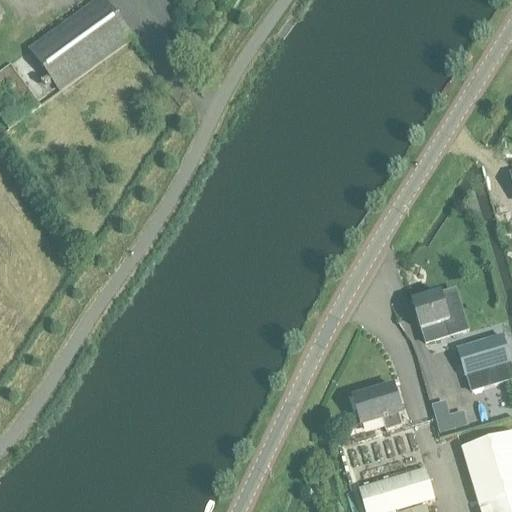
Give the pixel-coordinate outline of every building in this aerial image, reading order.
[(132,41),(102,0),(99,0),(30,51),(60,93),(132,41)] [(441,296),(413,304),(421,334),(423,333),(426,345),(468,333),(456,292),(441,296)] [(402,428),(399,418),(403,417),(394,388),(353,400),(362,430),(384,423),(387,433),(402,428)] [(465,413),(449,417),(446,404),(432,408),(438,432),(467,424),(465,413)] [(511,511),(511,434),(461,451),(480,511),(511,511)] [(365,511),(403,511),(435,503),(426,471),(359,491),(365,511)]
